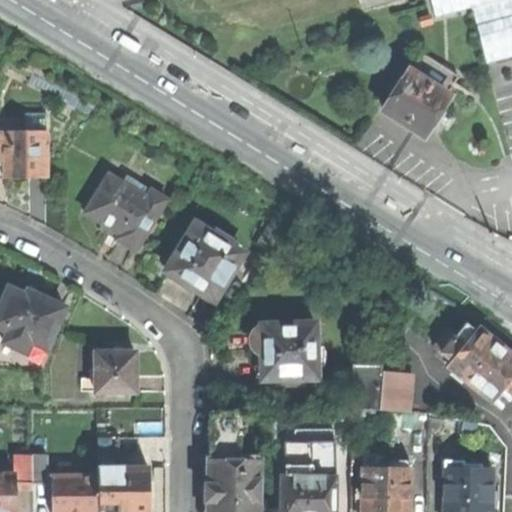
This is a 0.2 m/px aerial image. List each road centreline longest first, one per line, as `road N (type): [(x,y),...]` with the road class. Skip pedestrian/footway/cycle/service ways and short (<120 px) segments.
road 1 (primary): [(511,302),(17,0)]
road 2 (residential): [(0,228),(95,278),(172,334),(186,360),(183,511)]
